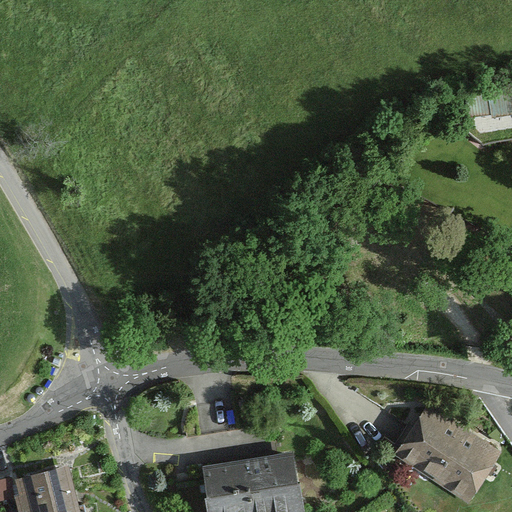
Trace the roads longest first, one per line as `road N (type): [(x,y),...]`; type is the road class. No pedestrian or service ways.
road 1 (residential): [(105,389),(213,361),(299,359),(511,385)]
road 2 (unclassified): [(105,389),(61,278),(0,163)]
road 3 (unclassified): [(140,511),(105,389)]
